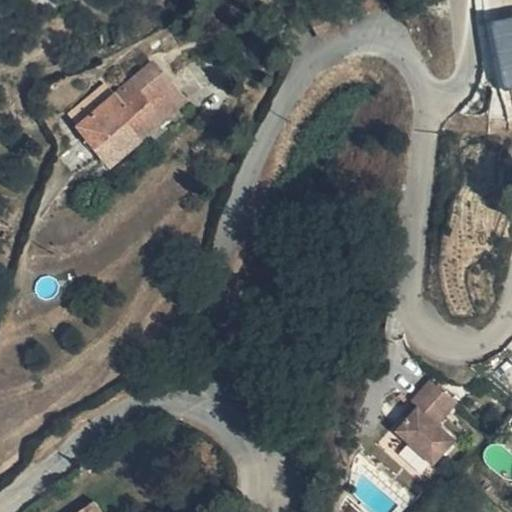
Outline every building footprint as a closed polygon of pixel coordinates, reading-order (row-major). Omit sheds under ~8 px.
[(360,8),(355,0),(327,0),(322,3),(335,23),(360,8)] [(140,34),(131,9),(116,14),(124,39),(140,34)] [(124,39),(116,14),(98,21),(107,46),(124,39)] [(511,86),(511,16),(491,19),(498,88),(511,86)] [(166,58),(96,117),(124,156),(194,98),(166,58)] [(454,407),(427,384),(408,407),(414,412),(392,437),(430,470),(452,445),(433,430),(454,407)]
